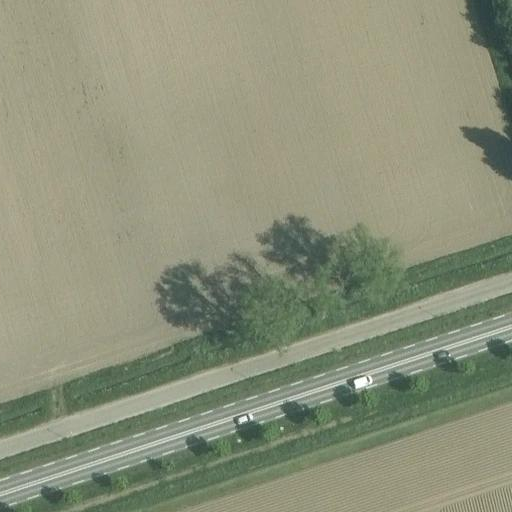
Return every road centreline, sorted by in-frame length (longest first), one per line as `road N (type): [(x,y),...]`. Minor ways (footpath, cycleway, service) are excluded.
road 1 (primary): [(0,494),(511,326)]
road 2 (unclassified): [(0,447),(511,280)]
